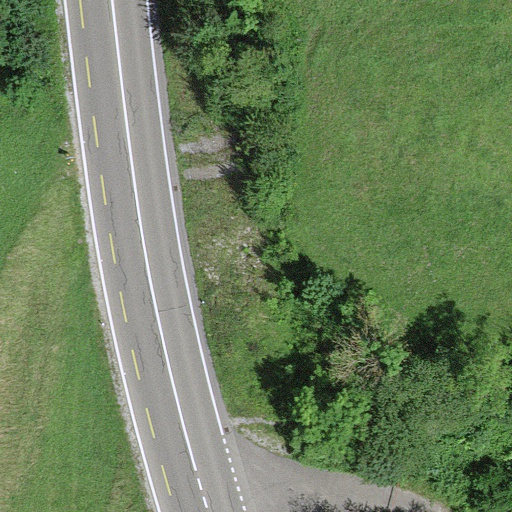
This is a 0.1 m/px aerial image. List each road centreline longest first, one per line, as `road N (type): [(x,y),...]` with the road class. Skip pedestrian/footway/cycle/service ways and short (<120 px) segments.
road 1 (primary): [(201,511),(117,168),(100,0)]
road 2 (track): [(418,511),(336,484),(193,492)]
